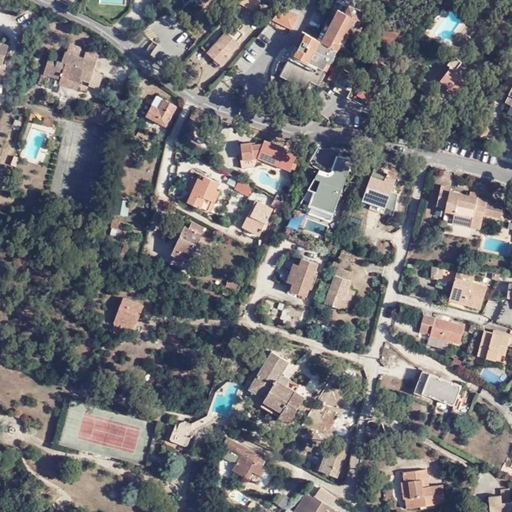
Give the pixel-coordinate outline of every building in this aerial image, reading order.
[(257,0),(237,0),(237,1),(254,8),(257,0)] [(276,13),(282,5),(277,3),(271,10),(276,13)] [(293,25),(299,13),(282,5),(276,13),(273,16),(293,25)] [(310,79),(320,84),(337,49),(341,42),(337,40),(339,36),(344,38),(342,43),(348,46),(353,34),(348,32),(355,16),(359,18),(363,11),(353,5),(349,13),(346,11),(339,8),(330,26),(326,33),(323,32),(320,39),(303,29),(280,74),(291,80),(294,91),(307,87),(310,79)] [(436,32),(446,40),(464,19),(454,10),(436,32)] [(402,28),(389,17),(374,37),(382,43),(386,39),(390,43),(402,28)] [(244,32),(233,22),(208,50),(220,62),(239,41),(237,39),(244,32)] [(9,46),(0,42),(0,63),(5,65),(9,54),(6,53),(9,46)] [(62,76),(79,82),(81,78),(90,81),(96,63),(66,52),(64,58),(63,61),(59,60),(59,58),(58,58),(50,55),(44,73),(61,79),(62,76)] [(454,58),(464,67),(466,64),(456,55),(454,58)] [(343,66),(336,80),(352,88),(348,95),(365,104),(368,97),(371,99),(389,64),(375,57),(365,77),(343,66)] [(462,69),(464,67),(454,58),(450,63),(450,64),(452,66),(450,69),(442,79),(449,86),(448,89),(454,94),(457,90),(460,87),(463,88),(469,81),(461,73),(463,70),(462,69)] [(328,77),(336,80),(343,66),(336,63),(328,77)] [(77,89),(79,82),(62,76),(61,79),(60,83),(77,89)] [(157,96),(152,105),(159,109),(164,99),(157,96)] [(159,109),(152,105),(147,116),(167,126),(176,106),(164,99),(159,109)] [(475,131),(484,137),(493,121),(485,116),(475,131)] [(43,125),(54,129),(56,123),(45,119),(43,125)] [(263,159),(269,143),(265,141),(264,144),(263,144),(262,145),(262,146),(260,146),(258,144),(255,144),(251,145),(251,143),(241,145),(243,160),(259,158),(263,159)] [(270,143),(269,143),(263,159),(290,170),(291,168),(294,169),(300,154),(270,142),(270,143)] [(352,176),(344,173),(343,177),(338,175),(317,168),(309,189),(320,194),(319,198),(341,206),(346,191),(350,193),(352,189),(348,187),(352,176)] [(385,182),(387,178),(374,174),(373,178),(385,182)] [(191,191),(197,178),(191,175),(186,188),(191,191)] [(227,182),(235,187),(239,179),(231,175),(227,182)] [(201,179),(197,178),(191,191),(187,201),(208,210),(212,200),(214,201),(219,191),(216,189),(218,183),(202,176),(201,179)] [(396,181),(387,178),(385,182),(373,178),(364,202),(387,209),(396,181)] [(234,188),(248,195),(252,187),(239,179),(234,188)] [(479,197),(470,195),(451,191),(453,188),(442,185),(437,204),(447,207),(443,219),(452,222),(454,217),(471,222),(470,226),(480,229),(484,214),(487,202),(487,199),(479,197)] [(130,203),(117,200),(114,213),(127,215),(130,203)] [(268,210),(270,208),(255,201),(251,210),(252,211),(242,230),(257,238),(271,212),(268,210)] [(504,206),(487,202),(484,214),(500,218),(504,206)] [(294,229),(302,232),(306,221),(297,217),(294,229)] [(454,217),(452,222),(470,226),(471,222),(454,217)] [(120,220),(113,218),(112,227),(118,228),(120,220)] [(203,226),(192,221),(188,228),(185,227),(172,254),(179,257),(178,260),(184,262),(188,253),(190,254),(203,226)] [(348,258),(350,253),(342,250),(339,258),(347,261),(348,258)] [(318,264),(301,259),(299,265),(294,263),(288,281),(293,283),(291,290),(307,296),(318,264)] [(443,268),(433,267),(432,277),(442,279),(443,268)] [(336,275),(349,279),(351,273),(338,268),(336,275)] [(455,278),(471,283),(473,274),(457,270),(455,278)] [(352,281),(349,279),(336,275),(326,303),(345,310),(346,308),(349,298),(346,297),(349,288),(352,281)] [(487,287),(471,283),(455,278),(450,300),(481,308),(487,287)] [(356,291),(349,288),(346,297),(349,298),(346,308),(350,309),(356,291)] [(143,306),(125,298),(122,306),(121,306),(118,312),(120,313),(113,327),(121,331),(124,324),(132,328),(135,322),(136,322),(143,306)] [(511,322),(511,313),(501,310),(499,319),(511,322)] [(458,344),(462,326),(423,316),(418,332),(429,335),(426,344),(446,349),(448,341),(458,344)] [(507,345),(508,338),(483,332),(477,355),(496,360),(498,353),(504,354),(507,345)] [(272,349),(250,382),(257,386),(254,390),(281,408),(276,415),(286,421),(304,396),(294,390),(298,385),(280,373),(289,360),(272,349)] [(498,353),(496,360),(503,362),(504,354),(498,353)] [(423,391),(430,373),(422,369),(415,388),(423,391)] [(460,386),(430,373),(423,391),(453,404),(460,386)] [(177,430),(176,433),(190,438),(190,436),(195,425),(196,424),(192,423),(186,420),(180,423),(177,430)] [(191,437),(200,428),(195,425),(190,436),(191,437)] [(176,433),(174,440),(185,445),(188,444),(189,442),(190,438),(176,433)] [(226,437),(223,444),(241,454),(237,461),(232,468),(247,477),(252,469),(261,474),(265,466),(261,464),(265,458),(226,437)] [(241,454),(223,444),(221,451),(237,461),(241,454)] [(326,474),(332,459),(328,458),(325,456),(319,472),(326,474)] [(404,470),(406,481),(409,481),(411,495),(407,496),(408,506),(439,502),(437,483),(430,483),(428,467),(404,470)] [(409,481),(406,481),(402,482),(405,496),(407,496),(411,495),(409,481)] [(443,482),(437,483),(439,502),(446,501),(443,482)] [(320,490),(316,497),(332,508),(336,501),(320,490)] [(511,511),(511,496),(505,498),(503,490),(491,492),(493,508),(501,508),(501,511),(511,511)] [(294,511),(338,511),(332,508),(316,497),(315,499),(306,494),(294,511)]
